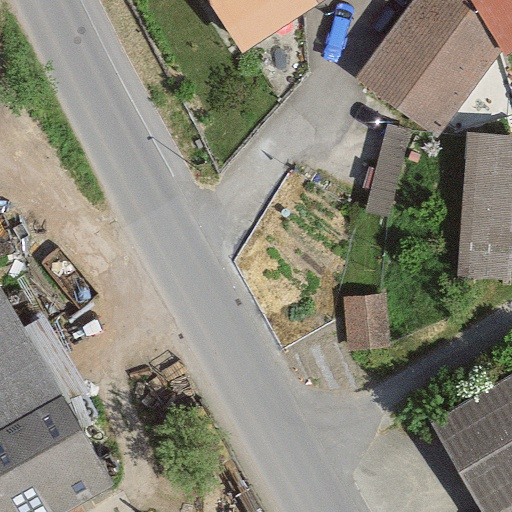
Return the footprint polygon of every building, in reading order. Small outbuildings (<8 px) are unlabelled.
[(511,0),(229,0),(250,34),(306,0),(475,0),(504,47),(511,41),(511,0)] [(504,47),(475,0),(403,0),(357,62),(446,118),(504,47)] [(387,126),(364,211),(390,218),(413,132),(387,126)] [(511,133),(466,131),(459,265),(511,267),(511,133)] [(0,266),(0,511),(30,511),(109,470),(0,266)] [(386,295),(345,298),(350,351),(390,348),(386,295)] [(511,511),(511,380),(432,424),(480,511),(511,511)]
